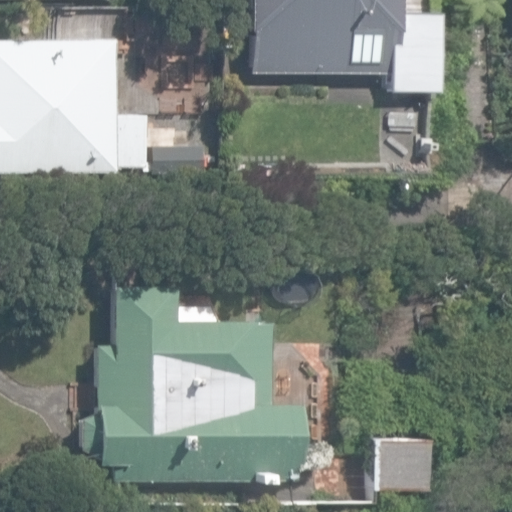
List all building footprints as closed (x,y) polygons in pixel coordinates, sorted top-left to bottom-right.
[(385,73),(385,88),(425,88),(425,14),(391,14),(390,0),(243,0),(244,74),(385,73)] [(0,170),(107,170),(107,166),(137,165),(136,114),(106,114),(105,39),(0,40),(0,170)] [(228,98),(231,155),(264,154),(261,96),(228,98)] [(143,144),(144,174),(198,172),(197,142),(143,144)] [(104,476),(285,477),(285,401),(263,400),(264,321),(244,321),(244,318),(211,318),(199,303),(164,303),(164,283),(105,283),(104,344),(89,344),(89,410),(73,417),(73,445),(89,452),(89,461),(104,461),(104,476)] [(358,438),(359,486),(410,484),(408,437),(358,438)]
